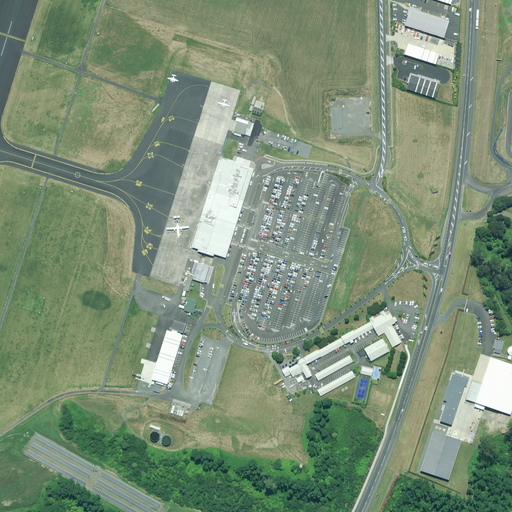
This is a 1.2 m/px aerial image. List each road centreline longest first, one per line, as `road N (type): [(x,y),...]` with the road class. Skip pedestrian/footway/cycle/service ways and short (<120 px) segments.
road 1 (unclassified): [(388,281),(321,330),(271,348),(238,341),(217,307),(258,175),(307,165),(373,187)]
road 2 (primary): [(442,270),(465,115),(471,0)]
road 3 (primary): [(362,511),(442,270)]
road 4 (unclassified): [(373,187),(384,154),(380,0)]
road 5 (track): [(346,157),(297,135),(273,87),(254,81),(260,101)]
